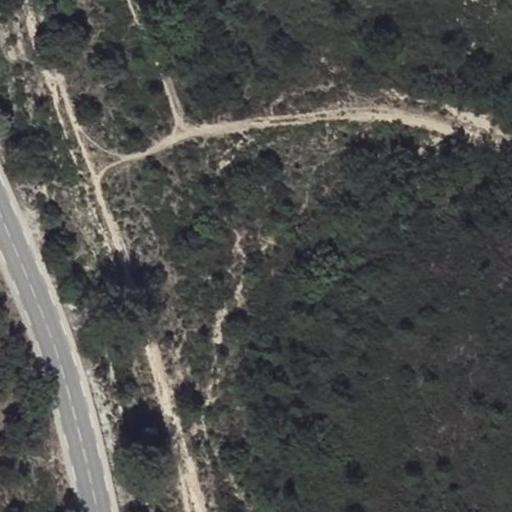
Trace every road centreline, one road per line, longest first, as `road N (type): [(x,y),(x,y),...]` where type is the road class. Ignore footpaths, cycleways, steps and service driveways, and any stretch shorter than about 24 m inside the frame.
road 1 (track): [(36,0),(197,511)]
road 2 (secondary): [(97,511),(77,404),(0,210)]
